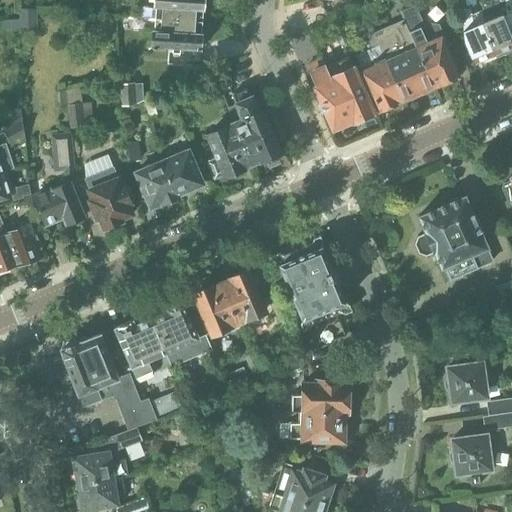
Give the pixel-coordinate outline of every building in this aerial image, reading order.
[(140,18),(155,19),(161,20),(202,23),(204,0),(153,0),(153,7),(141,6),(140,18)] [(480,0),(482,10),(484,15),(482,16),(484,21),(480,22),(494,54),(511,47),(511,40),(511,39),(502,17),(506,15),(505,0),(480,0)] [(511,0),(505,0),(506,15),(502,17),(511,39),(511,40),(511,0)] [(362,8),(367,20),(377,16),(372,4),(362,8)] [(418,48),(435,86),(456,76),(441,40),(446,38),(439,24),(425,22),(424,23),(415,5),(400,11),(404,19),(416,49),(418,48)] [(484,15),(482,10),(472,14),(471,8),(461,10),(465,42),(474,63),(494,54),(480,22),(484,21),(482,16),(484,15)] [(37,29),(37,9),(28,9),(28,29),(37,29)] [(202,23),(161,20),(155,19),(155,30),(152,30),(151,47),(169,49),(168,54),(181,55),(181,50),(200,51),(202,23)] [(373,33),(403,100),(435,86),(418,48),(416,49),(404,19),(373,33)] [(403,100),(373,33),(370,24),(358,30),(364,44),(361,46),(364,51),(356,55),(380,110),(403,100)] [(329,78),(326,69),(322,60),(308,66),(310,71),(308,72),(333,129),(371,113),(348,58),(329,67),(333,76),(329,78)] [(213,73),(220,88),(230,84),(223,68),(213,73)] [(209,93),(220,88),(213,73),(203,77),(209,93)] [(133,85),(121,86),(122,106),(135,106),(133,85)] [(237,123),(253,164),(264,159),(267,166),(279,161),(276,154),(279,153),(262,112),(259,113),(251,95),(249,96),(246,89),(233,95),(237,106),(230,109),(237,123)] [(149,118),(157,115),(152,99),(144,102),(149,118)] [(68,106),(67,106),(70,128),(85,127),(83,103),(68,104),(68,106)] [(23,121),(4,132),(10,143),(24,135),(23,121)] [(253,164),(237,123),(207,135),(217,159),(207,163),(215,180),(253,164)] [(76,186),(70,133),(52,135),(55,172),(63,172),(64,184),(34,197),(45,225),(64,218),(67,225),(84,218),(72,188),(76,186)] [(127,142),(130,162),(142,160),(138,140),(127,142)] [(0,173),(2,172),(13,169),(6,145),(0,146),(0,173)] [(162,161),(179,200),(190,195),(189,193),(205,186),(189,149),(162,161)] [(162,208),(179,200),(162,161),(135,172),(151,211),(161,206),(162,208)] [(118,178),(113,168),(86,179),(90,190),(88,190),(92,200),(90,201),(97,219),(99,218),(105,231),(123,224),(121,219),(132,215),(126,200),(134,197),(125,176),(118,178)] [(2,172),(0,173),(0,199),(10,196),(11,196),(14,195),(12,189),(11,187),(8,188),(2,172)] [(511,175),(510,177),(511,180),(504,183),(502,188),(508,201),(511,202),(511,175)] [(14,195),(11,196),(13,201),(13,202),(22,199),(22,196),(30,194),(31,194),(28,185),(17,188),(16,187),(12,189),(14,195)] [(30,194),(22,196),(22,199),(24,208),(32,207),(30,194)] [(488,248),(464,196),(418,216),(424,232),(416,235),(413,244),(417,254),(427,256),(434,254),(441,269),(473,255),(478,266),(492,261),(486,249),(488,248)] [(0,270),(17,264),(6,234),(6,233),(0,217),(0,270)] [(6,234),(17,264),(17,266),(40,257),(37,249),(39,249),(34,235),(32,235),(28,225),(6,233),(6,234)] [(279,253),(271,257),(274,263),(280,265),(303,319),(300,325),(304,332),(310,330),(312,324),(339,312),(345,314),(351,312),(348,304),(343,303),(320,248),(323,242),(320,236),(314,239),(311,244),(285,256),(279,253)] [(230,280),(221,284),(239,323),(265,311),(255,289),(265,284),(258,268),(248,272),(247,271),(230,279),(230,280)] [(511,279),(497,286),(508,311),(511,308),(511,279)] [(239,323),(221,284),(213,287),(213,286),(209,288),(206,281),(194,286),(198,293),(195,294),(213,334),(239,323)] [(275,315),(285,310),(282,301),(278,292),(267,296),(275,315)] [(165,308),(150,315),(166,354),(169,361),(170,363),(172,367),(173,367),(171,364),(203,350),(182,300),(165,307),(165,308)] [(166,354),(150,315),(134,322),(133,321),(116,329),(137,377),(170,363),(169,361),(166,354)] [(129,373),(117,377),(100,335),(80,343),(72,339),(64,342),(62,350),(60,351),(64,359),(55,362),(64,385),(73,381),(83,407),(101,400),(102,401),(115,396),(128,430),(137,426),(157,418),(148,398),(140,401),(129,373)] [(304,355),(283,365),(288,377),(310,367),(304,355)] [(452,402),(487,397),(482,362),(448,367),(449,376),(447,379),(446,383),(446,387),(448,391),(451,393),(452,402)] [(280,366),(261,374),(266,385),(284,377),(280,366)] [(300,413),(345,414),(348,414),(349,385),(346,385),(346,382),(316,382),(316,385),(304,384),(304,396),(293,396),(293,412),(300,413)] [(511,411),(511,397),(486,401),(488,415),(511,411)] [(203,425),(217,420),(210,403),(197,409),(203,425)] [(511,427),(511,411),(488,415),(488,416),(483,417),(485,431),(511,427)] [(345,414),(300,413),(299,424),(290,423),(290,440),(303,441),(303,442),(345,443),(345,414)] [(78,484),(123,477),(128,474),(126,457),(119,458),(118,450),(142,440),(137,426),(128,430),(104,439),(106,453),(74,458),(78,484)] [(493,483),(492,469),(487,435),(452,440),(453,448),(447,449),(453,488),(493,483)] [(217,481),(231,483),(243,485),(243,471),(237,466),(237,453),(213,456),(214,475),(217,481)] [(283,462),(274,492),(275,492),(325,508),(334,482),(324,479),(325,476),(305,469),(304,472),(295,469),(296,466),(283,462)] [(123,477),(78,484),(82,510),(118,505),(116,493),(125,492),(123,477)] [(323,511),(325,508),(275,492),(274,492),(269,508),(280,511),(323,511)] [(116,511),(135,511),(149,507),(145,497),(116,508),(116,511)]
